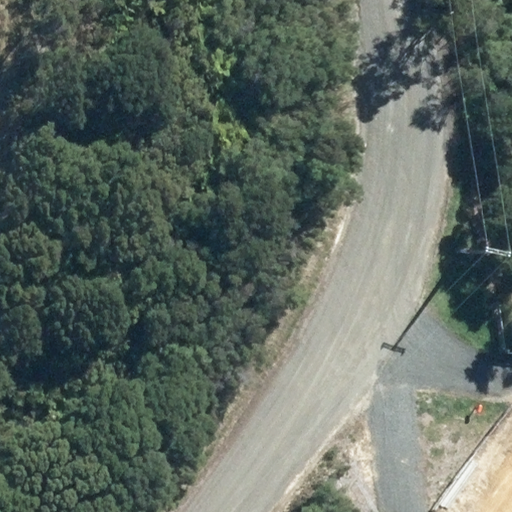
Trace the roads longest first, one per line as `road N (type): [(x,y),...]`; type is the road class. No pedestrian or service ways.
road 1 (unclassified): [(239,511),(367,310),(399,219),(411,109),(391,0)]
road 2 (track): [(511,367),(483,374),(367,310)]
